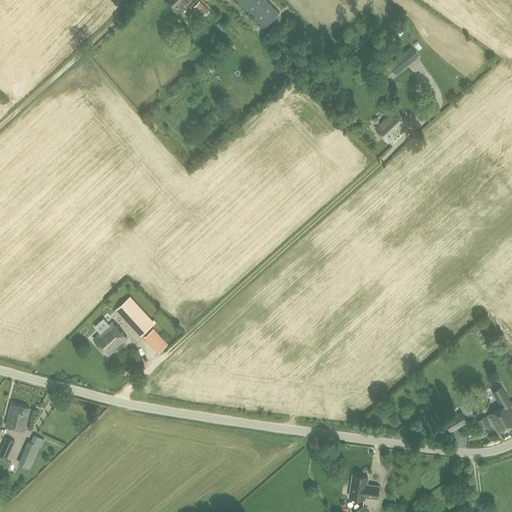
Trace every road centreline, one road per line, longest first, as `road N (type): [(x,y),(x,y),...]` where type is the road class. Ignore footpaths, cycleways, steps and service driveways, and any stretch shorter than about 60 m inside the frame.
road 1 (unclassified): [(511,443),(488,450),(115,404),(0,371)]
road 2 (unknown): [(115,404),(407,138)]
road 3 (unknown): [(0,126),(137,0)]
